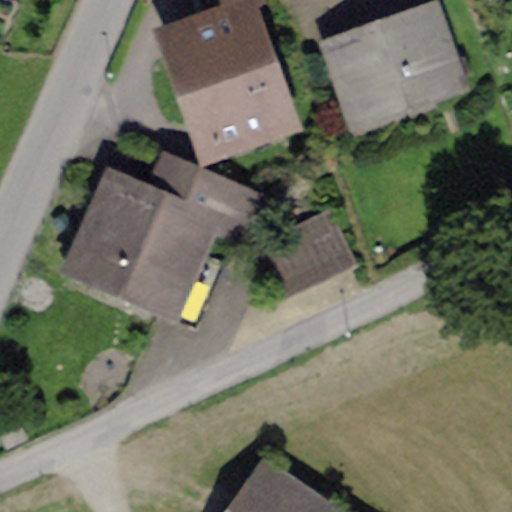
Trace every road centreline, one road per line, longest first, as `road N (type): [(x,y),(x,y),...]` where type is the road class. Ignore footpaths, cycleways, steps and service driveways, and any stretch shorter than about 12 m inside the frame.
road 1 (residential): [(0,459),(511,222)]
road 2 (residential): [(0,243),(106,0)]
